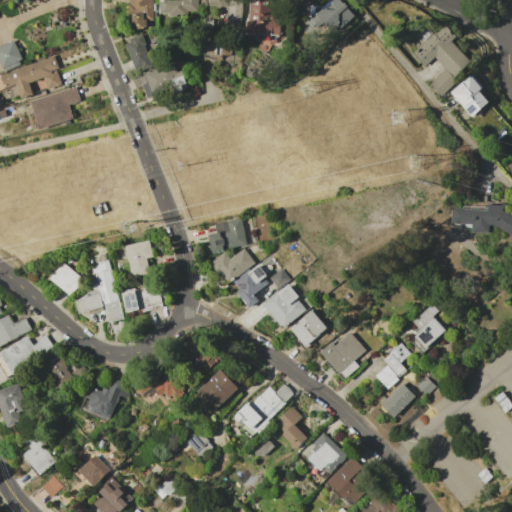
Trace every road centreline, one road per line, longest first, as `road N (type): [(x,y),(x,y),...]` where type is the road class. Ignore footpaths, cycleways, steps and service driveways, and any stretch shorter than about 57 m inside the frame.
road 1 (residential): [(0,263),(115,352),(159,344),(189,309),(184,230),(92,0)]
road 2 (residential): [(189,309),(271,348),(379,440),(436,507)]
road 3 (residential): [(351,0),(511,187)]
road 4 (residential): [(511,80),(511,34),(445,0)]
